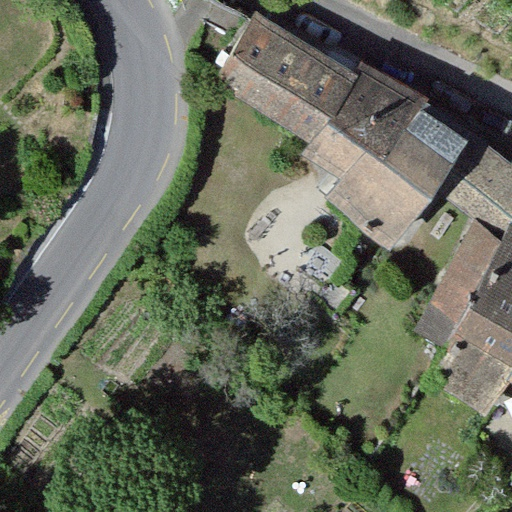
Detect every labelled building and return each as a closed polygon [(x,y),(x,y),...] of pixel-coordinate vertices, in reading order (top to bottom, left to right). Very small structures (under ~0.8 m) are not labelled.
[(358,66),(257,6),(250,19),(216,79),(312,141),(358,66)] [(362,59),(358,66),(312,141),(305,151),(344,177),(330,197),(392,245),(436,190),(474,129),(454,114),(455,109),(362,59)] [(511,160),(474,129),(436,190),(475,217),(507,238),(511,228),(511,160)] [(507,238),(475,217),(416,331),(446,348),(457,330),(507,238)] [(511,228),(507,238),(457,330),(511,361),(511,228)]
